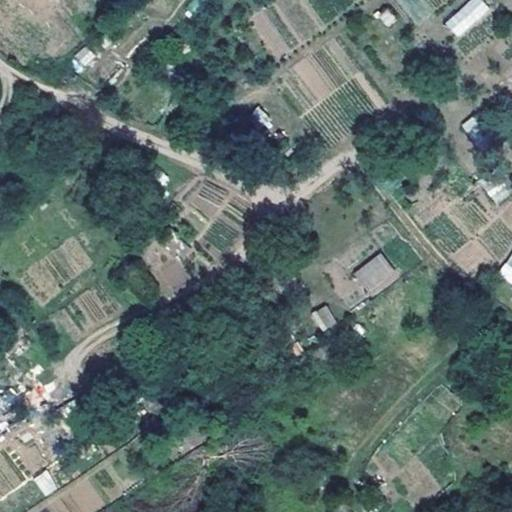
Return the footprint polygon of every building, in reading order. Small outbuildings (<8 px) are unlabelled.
[(482,0),(470,0),(444,21),(457,38),(491,10),(482,0)] [(473,117),(462,124),(475,143),(486,136),(473,117)] [(352,273),(369,297),(399,277),(382,252),(352,273)] [(511,252),(498,274),(511,283),(511,252)] [(322,332),(337,323),(326,305),(311,314),(322,332)] [(44,495),(57,488),(47,470),(34,477),(44,495)]
